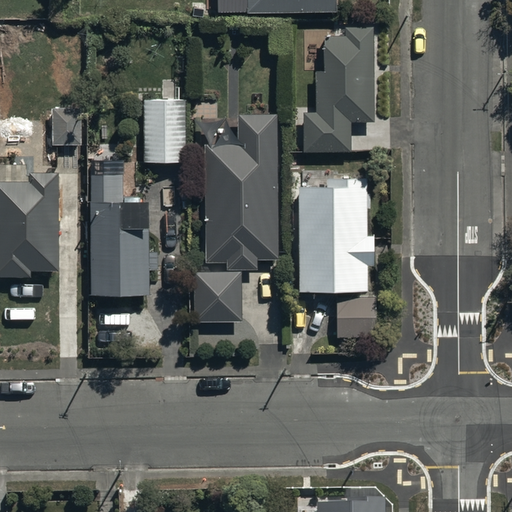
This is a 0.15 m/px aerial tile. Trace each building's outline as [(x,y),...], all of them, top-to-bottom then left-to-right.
[(303,106),(303,146),(349,146),(349,116),(373,116),(372,21),(345,21),(345,28),(323,28),(323,65),(316,65),(316,106),(303,106)] [(144,93),(144,156),(185,156),(185,93),(144,93)] [(76,103),(51,103),(51,139),(76,139),(76,103)] [(237,138),(205,138),(206,257),(226,257),(226,265),(193,265),(193,316),(241,316),(241,263),(258,263),(258,254),(278,253),(276,109),(237,109),(237,138)] [(88,165),(88,287),(149,287),(149,187),(122,188),(122,165),(88,165)] [(299,169),(299,282),(366,282),(366,257),(374,257),(374,228),(366,228),(366,169),(299,169)] [(0,172),(0,268),(30,268),(30,264),(57,264),(56,172),(0,172)] [(377,292),(336,293),(337,331),(377,331),(377,292)] [(384,511),(384,494),(315,494),(315,511),(384,511)]
